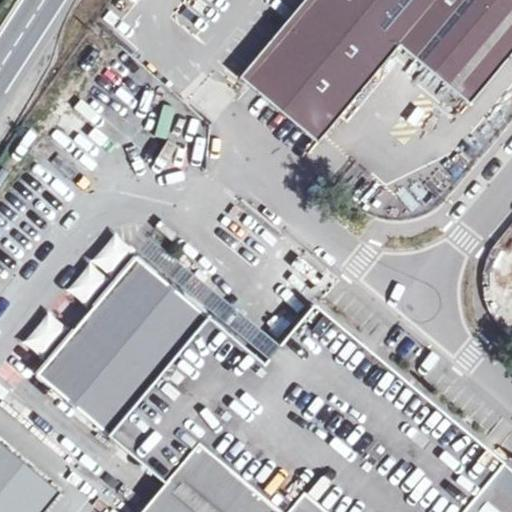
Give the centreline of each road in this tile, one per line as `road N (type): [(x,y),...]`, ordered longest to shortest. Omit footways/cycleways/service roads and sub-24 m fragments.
road 1 (unknown): [(252,161),(199,211),(129,207),(104,216),(0,347)]
road 2 (unclassified): [(229,141),(417,300)]
road 3 (unclassified): [(511,186),(417,300)]
road 4 (unclassified): [(417,300),(511,380)]
